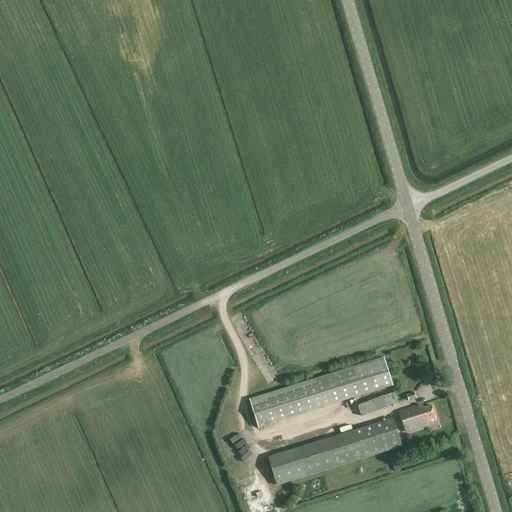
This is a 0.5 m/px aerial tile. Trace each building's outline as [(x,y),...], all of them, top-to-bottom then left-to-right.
[(257,427),(392,385),(384,358),(249,400),(257,427)] [(394,392),(357,406),(361,416),(398,402),(394,392)] [(408,401),(416,399),(415,392),(406,395),(408,401)] [(422,405),(399,413),(405,432),(427,425),(427,423),(432,422),(431,420),(435,418),(431,406),(423,408),(422,405)] [(335,418),(339,411),(333,408),(330,416),(335,418)] [(354,435),(276,459),(268,462),(276,486),(362,459),(402,447),(394,423),(354,435)] [(337,435),(348,431),(346,427),(335,431),(337,435)] [(395,456),(390,458),(392,464),(395,472),(400,470),(395,456)] [(234,468),(255,463),(254,458),(232,463),(234,468)] [(253,471),(242,476),(243,480),(254,475),(253,471)] [(262,477),(257,479),(262,490),(266,488),(262,477)]
